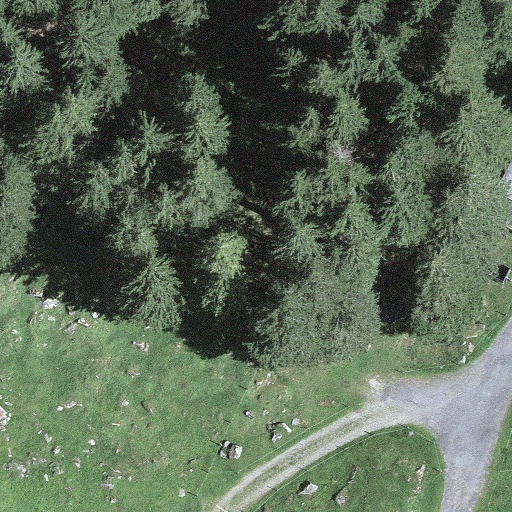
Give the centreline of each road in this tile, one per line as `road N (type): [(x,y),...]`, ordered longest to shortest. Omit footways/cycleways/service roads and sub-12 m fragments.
road 1 (track): [(230,501),(346,429),(406,404),(489,389)]
road 2 (track): [(451,511),(489,389),(511,344)]
